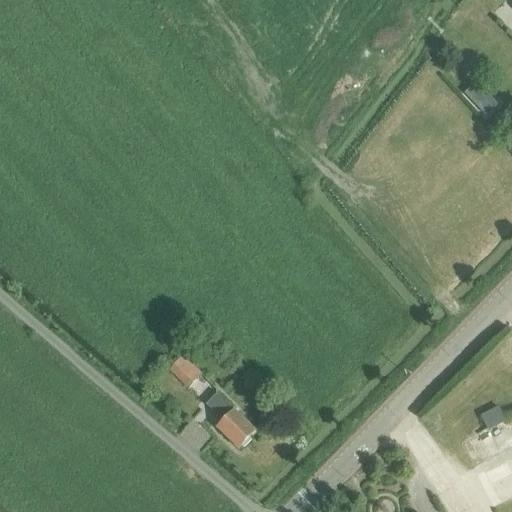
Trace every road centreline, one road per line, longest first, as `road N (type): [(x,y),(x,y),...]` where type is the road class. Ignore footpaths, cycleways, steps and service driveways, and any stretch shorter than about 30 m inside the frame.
road 1 (unclassified): [(252,511),(0,296)]
road 2 (tertiary): [(296,511),(511,290)]
